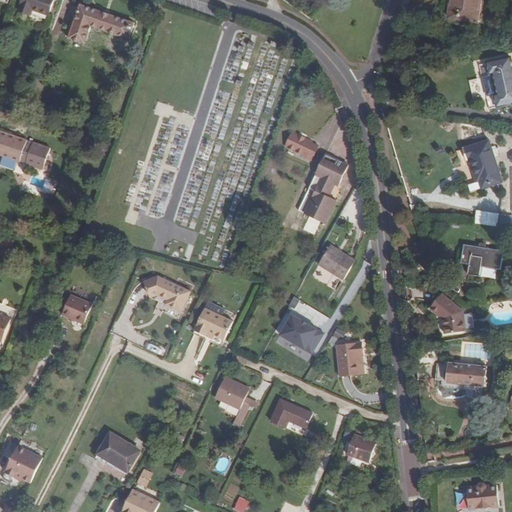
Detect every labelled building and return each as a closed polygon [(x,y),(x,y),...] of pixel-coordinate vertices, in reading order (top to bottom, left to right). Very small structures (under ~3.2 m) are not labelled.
[(49,17),(54,0),(23,0),(20,10),(31,14),(33,11),(49,17)] [(451,0),(449,17),(448,19),(477,23),(480,0),(451,0)] [(111,34),(116,18),(81,6),(69,39),(84,45),(91,27),(111,34)] [(116,18),(111,34),(128,40),(134,24),(116,18)] [(296,57),(302,59),(305,50),(299,48),(296,57)] [(511,58),(487,64),(489,75),(493,74),(498,95),(494,95),(497,108),(511,104),(511,58)] [(0,154),(8,157),(15,136),(0,130),(0,154)] [(287,153),(295,132),(293,131),(284,151),(287,153)] [(295,132),(287,153),(286,155),(301,162),(301,163),(309,167),(319,145),(312,142),(312,141),(305,137),(305,136),(301,134),(301,135),(295,132)] [(26,163),(33,142),(15,136),(8,157),(26,163)] [(479,182),(482,189),(502,183),(489,141),(464,149),(467,160),(470,159),(477,183),(479,182)] [(45,169),(47,162),(46,161),(51,149),(33,142),(26,163),(43,169),(43,168),(45,169)] [(329,189),(333,190),(336,192),(346,171),(323,160),(295,216),(307,222),(318,227),(322,230),(334,206),(327,202),(324,201),(329,189)] [(324,201),(327,202),(333,190),(329,189),(324,201)] [(318,227),(307,222),(300,235),(311,241),(318,227)] [(503,252),(464,246),(461,264),(469,265),(468,275),(479,277),(480,267),(500,270),(503,252)] [(343,281),(355,262),(331,247),(319,266),(343,281)] [(166,304),(182,312),(192,292),(158,278),(145,283),(150,295),(153,293),(157,292),(169,297),(168,300),(166,304)] [(83,323),(92,304),(70,294),(61,313),(83,323)] [(444,316),(442,318),(445,334),(465,331),(463,311),(443,294),(430,308),(438,315),(440,312),(444,316)] [(211,301),(208,305),(224,313),(226,309),(211,301)] [(205,310),(195,330),(206,337),(208,333),(214,336),(223,342),(232,324),(205,310)] [(5,312),(0,325),(0,335),(3,337),(13,315),(5,312)] [(280,338),(305,353),(317,332),(310,328),(309,329),(300,324),(301,323),(293,317),(280,338)] [(323,336),(317,332),(305,353),(311,356),(323,336)] [(338,339),(332,336),(328,342),(335,345),(338,339)] [(341,377),(361,375),(359,355),(364,355),(362,343),(337,346),(341,377)] [(227,358),(235,362),(238,357),(229,353),(227,358)] [(433,382),(484,386),(486,367),(449,364),(449,367),(436,365),(433,382)] [(244,403),(246,398),(249,390),(226,379),(217,398),(228,403),(240,409),(244,403)] [(246,398),(244,403),(251,406),(255,408),(258,403),(246,398)] [(289,421),(305,429),(312,414),(281,400),(272,421),(286,428),(289,421)] [(241,425),(251,406),(244,403),(240,409),(236,418),(234,422),(241,425)] [(303,435),(305,429),(289,421),(286,428),(303,435)] [(112,462),(123,441),(111,434),(99,455),(112,462)] [(185,438),(179,434),(174,445),(179,448),(185,438)] [(356,457),(362,437),(354,434),(347,455),(356,457)] [(362,437),(356,457),(370,462),(376,442),(362,437)] [(123,469),(134,448),(123,441),(112,462),(118,466),(123,469)] [(30,484),(42,459),(17,447),(4,474),(14,479),(15,477),(21,480),(30,484)] [(134,448),(123,469),(128,471),(140,451),(134,448)] [(109,467),(112,462),(99,455),(96,459),(109,467)] [(176,473),(185,475),(187,467),(179,465),(176,473)] [(151,472),(144,469),(138,482),(146,485),(151,472)] [(499,507),(498,502),(495,500),(494,495),(496,493),(495,487),(485,488),(482,486),(477,486),(475,489),(465,491),(466,496),(464,499),(465,505),(467,507),(468,511),(479,511),(480,511),(483,511),(485,511),(487,510),(499,507)] [(133,494),(122,511),(157,511),(159,509),(133,494)] [(241,496),(235,510),(240,511),(246,511),(251,501),(241,496)]
